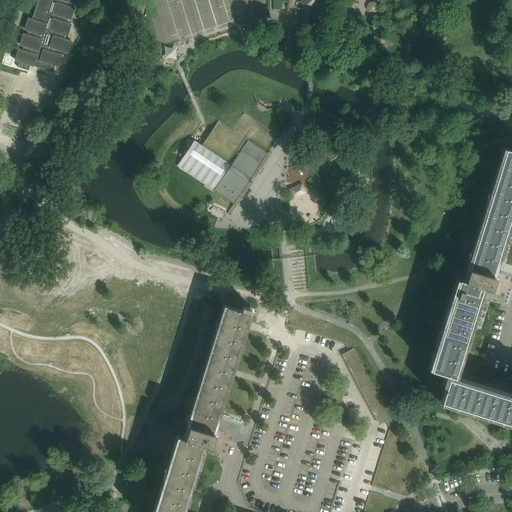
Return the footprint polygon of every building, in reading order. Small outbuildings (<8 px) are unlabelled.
[(19,50),(16,60),(19,61),(17,66),(28,70),(30,65),(33,66),(35,62),(39,63),(38,66),(39,66),(49,69),(51,64),(58,66),(61,56),(63,56),(64,51),(68,52),(71,41),(64,39),(66,35),(67,35),(71,24),(67,23),(69,19),(70,19),(74,8),(71,7),(72,3),(73,3),(74,0),(37,0),(33,15),(37,16),(36,21),(29,19),(25,30),(29,31),(27,35),(24,34),(20,45),(24,46),(22,51),(19,50)] [(320,7),(320,0),(301,0),(301,4),(304,4),(302,11),(299,29),(313,31),(317,6),(320,7)] [(267,7),(259,7),(259,17),(268,17),(267,7)] [(339,20),(339,21),(353,24),(355,18),(355,16),(341,13),(339,20)] [(177,47),(164,47),(164,60),(177,60),(177,47)] [(195,140),(178,166),(236,206),(237,205),(234,203),(238,198),(240,200),(242,198),(239,196),(246,186),(248,188),(254,179),(251,178),(255,172),(258,173),(259,172),(257,170),(258,168),(260,170),(263,166),(260,164),(267,154),(270,156),(272,153),(269,151),(272,147),(274,149),(277,145),(274,143),(279,137),(281,138),(282,137),(244,112),(232,129),(219,120),(202,145),(195,140)] [(492,276),(511,212),(511,150),(506,149),(468,269),(464,280),(459,279),(431,369),(446,374),(457,377),(480,302),(478,301),(483,287),(485,287),(492,289),(496,277),(492,276)] [(199,457),(203,443),(213,446),(218,432),(213,431),(250,312),(226,305),(185,437),(180,435),(168,473),(155,511),(184,511),(201,458),(199,457)] [(346,360),(357,354),(354,349),(351,351),(343,354),(346,360)] [(349,365),(360,360),(357,354),(346,360),(349,365)] [(352,370),(363,365),(360,360),(349,365),(352,370)] [(354,376),(365,370),(363,365),(352,370),(354,376)] [(357,381),(368,375),(365,370),(354,376),(357,381)] [(511,394),(457,377),(446,374),(443,384),(446,385),(441,401),(511,422),(511,394)] [(360,386),(371,381),(368,375),(357,381),(360,386)] [(363,392),(374,386),(371,381),(360,386),(363,392)] [(366,397),(377,391),(374,386),(363,392),(366,397)] [(368,402),(379,397),(377,391),(366,397),(366,398),(368,402)] [(382,402),(379,397),(368,402),(371,408),(382,402)] [(374,413),(385,407),(382,402),(371,408),(374,413)] [(377,418),(388,413),(385,407),(374,413),(377,418)] [(391,418),(388,413),(377,418),(380,424),(386,421),(391,418)]
